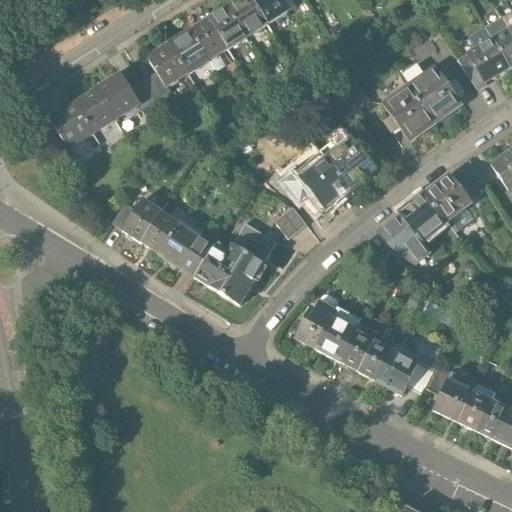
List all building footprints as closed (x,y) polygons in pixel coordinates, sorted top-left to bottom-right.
[(262,0),(251,0),(239,8),(259,40),(280,26),(262,0)] [(292,0),(262,0),(280,26),(301,13),(292,0)] [(239,8),(217,22),(237,53),(259,40),(239,8)] [(217,22),(196,35),(216,67),(237,53),(217,22)] [(511,29),(511,28),(494,38),(511,67),(511,29)] [(196,35),(175,49),(195,80),(216,67),(196,35)] [(511,67),(494,38),(477,48),(496,79),(511,68),(511,67)] [(477,48),(460,59),(479,89),(496,79),(477,48)] [(175,49),(154,62),(174,93),(195,80),(175,49)] [(445,127),(468,109),(442,75),(419,92),(445,127)] [(128,77),(105,92),(125,125),(148,110),(128,77)] [(105,92),(81,106),(101,139),(125,125),(105,92)] [(422,145),(445,127),(419,92),(396,109),(422,145)] [(81,106),(57,121),(77,153),(101,139),(81,106)] [(358,143),(333,164),(358,197),(383,176),(358,143)] [(511,153),(511,152),(491,165),(511,197),(511,153)] [(333,164),(308,185),(333,218),(358,197),(333,164)] [(425,197),(444,221),(447,226),(474,204),(452,176),(425,197)] [(400,217),(419,241),(444,221),(425,197),(400,217)] [(123,232),(145,246),(163,216),(141,202),(123,232)] [(277,218),(286,237),(307,227),(297,208),(277,218)] [(145,246),(167,259),(185,229),(163,216),(145,246)] [(419,241),(400,217),(377,235),(396,259),(419,241)] [(276,243),(243,224),(225,253),(213,246),(195,276),(239,303),(276,243)] [(167,259),(195,276),(213,246),(185,229),(167,259)] [(312,303),(290,342),(310,352),(331,313),(312,303)] [(310,352),(331,362),(351,323),(331,313),(310,352)] [(371,333),(351,323),(331,362),(352,373),(371,333)] [(391,344),(371,333),(352,373),(371,382),(391,344)] [(415,356),(391,344),(371,382),(396,395),(402,382),(415,356)] [(433,365),(415,356),(402,382),(421,391),(433,365)] [(451,372),(435,405),(458,416),(474,384),(451,372)] [(474,384),(458,416),(479,426),(495,394),(474,384)] [(511,402),(495,394),(479,426),(499,436),(511,409),(511,402)] [(511,409),(499,436),(511,442),(511,409)]
